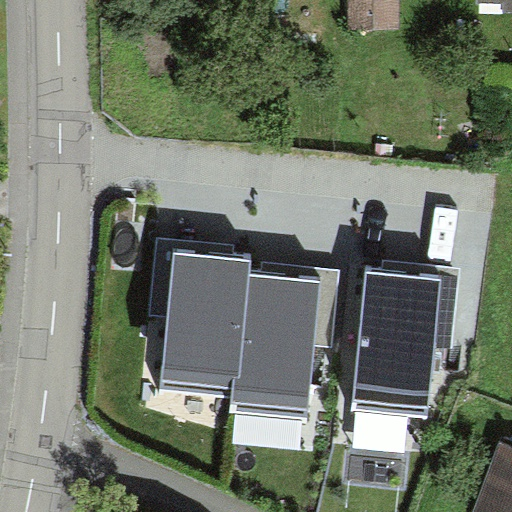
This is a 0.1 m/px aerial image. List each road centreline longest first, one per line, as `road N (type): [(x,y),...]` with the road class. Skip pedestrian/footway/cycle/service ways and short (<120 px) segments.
road 1 (tertiary): [(51,0),(55,232),(37,450)]
road 2 (residential): [(37,450),(100,464),(215,511)]
